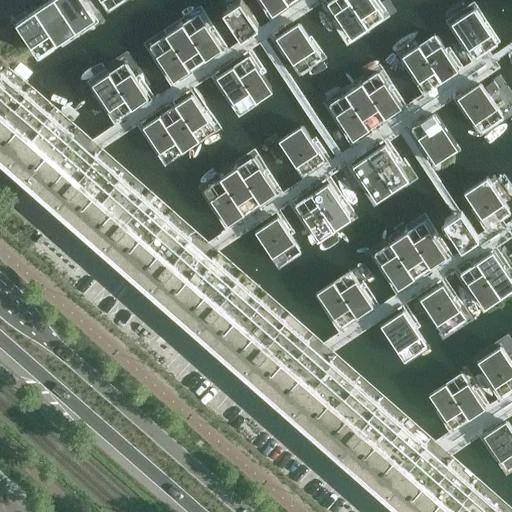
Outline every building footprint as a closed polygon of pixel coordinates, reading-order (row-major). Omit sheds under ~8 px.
[(77,29),(57,0),(49,0),(36,9),(37,12),(58,42),(77,29)] [(96,17),(87,2),(85,0),(57,0),(77,29),(96,17)] [(121,0),(103,0),(109,8),(121,0)] [(259,26),(242,0),(238,0),(224,10),(242,37),(259,26)] [(287,3),(285,0),(262,0),(271,14),(287,3)] [(366,26),(348,0),(338,0),(329,6),(350,37),(366,26)] [(351,0),(366,22),(367,22),(368,23),(369,22),(385,12),(386,11),(386,10),(386,9),(379,0),(351,0)] [(58,42),(37,12),(36,9),(17,22),(39,55),(58,42)] [(451,32),(468,58),(469,58),(470,59),(471,58),(494,43),(495,42),(495,41),(494,41),(477,15),(477,14),(476,14),(475,14),(474,14),(452,29),(451,30),(451,31),(451,32)] [(200,16),(184,27),(205,58),(221,47),(200,16)] [(321,55),(300,25),(278,40),(298,71),(321,55)] [(205,58),(184,27),(168,38),(188,69),(205,58)] [(437,37),(421,48),(441,78),(457,67),(437,37)] [(188,69),(168,38),(152,49),(172,80),(188,69)] [(441,78),(421,48),(405,59),(425,89),(441,78)] [(251,58),(235,69),(255,99),(271,88),(251,58)] [(127,66),(111,76),(131,107),(147,96),(127,66)] [(95,146),(6,69),(2,72),(0,70),(0,155),(2,156),(1,157),(1,158),(1,159),(2,160),(3,159),(4,160),(4,159),(11,165),(10,166),(11,166),(10,167),(12,168),(13,168),(14,167),(20,173),(20,174),(19,175),(21,176),(22,176),(23,175),(30,181),(29,182),(29,183),(31,185),(31,184),(38,190),(48,199),(48,200),(49,201),(50,200),(50,201),(51,200),(58,206),(57,207),(57,208),(59,209),(60,209),(61,208),(67,214),(66,215),(67,215),(66,216),(68,218),(69,217),(70,217),(77,222),(76,223),(76,224),(76,225),(78,226),(78,225),(79,226),(80,225),(86,231),(86,232),(86,233),(87,234),(88,234),(89,233),(96,239),(95,240),(96,240),(95,241),(96,243),(97,242),(98,242),(98,241),(105,247),(104,248),(105,248),(104,249),(106,251),(107,250),(107,251),(108,250),(114,255),(114,256),(114,257),(114,258),(115,259),(116,258),(116,259),(117,258),(124,264),(123,264),(124,265),(123,266),(125,267),(126,267),(127,266),(133,272),(132,273),(133,273),(132,274),(134,276),(135,275),(136,274),(143,280),(142,281),(142,282),(143,284),(144,283),(145,283),(145,282),(152,288),(151,289),(152,290),(151,290),(151,291),(153,292),(154,291),(171,306),(170,307),(172,308),(173,308),(174,307),(180,313),(179,314),(180,314),(179,315),(181,317),(182,316),(183,315),(190,321),(189,322),(189,323),(189,324),(190,325),(191,324),(192,325),(192,324),(199,330),(198,331),(199,331),(198,332),(200,333),(201,332),(201,333),(202,332),(208,338),(208,339),(207,340),(209,341),(210,341),(211,340),(218,346),(217,347),(218,348),(217,348),(219,350),(219,349),(220,349),(221,349),(227,355),(227,356),(227,357),(228,358),(229,357),(229,358),(230,357),(237,363),(236,364),(237,364),(236,365),(238,366),(239,366),(240,365),(246,371),(246,372),(246,373),(245,373),(247,375),(248,374),(249,373),(256,379),(255,380),(255,381),(255,382),(256,383),(257,382),(258,383),(258,382),(265,388),(264,389),(265,389),(264,390),(266,391),(266,390),(268,392),(283,405),(283,406),(284,408),(285,407),(286,407),(293,412),(292,413),(293,414),(292,414),(294,416),(295,415),(295,416),(296,415),(302,421),(302,422),(302,423),(303,424),(304,423),(304,424),(305,423),(312,429),(311,430),(312,430),(311,431),(313,432),(314,432),(315,431),(321,437),(321,438),(320,439),(322,441),(323,440),(324,439),(331,445),(330,446),(330,447),(331,449),(332,448),(333,449),(333,448),(340,454),(339,454),(340,455),(339,456),(341,457),(342,456),(342,457),(343,456),(349,462),(349,463),(349,464),(350,465),(351,465),(352,464),(359,470),(358,471),(359,472),(358,472),(360,474),(360,473),(361,473),(362,472),(369,479),(368,479),(368,480),(368,481),(369,482),(370,481),(370,482),(371,481),(378,487),(377,488),(378,488),(377,489),(379,490),(379,489),(380,490),(381,489),(384,491),(387,495),(387,496),(386,497),(388,499),(389,498),(405,511),(511,511),(443,452),(324,350),(213,250),(99,150),(95,146)] [(255,99),(235,69),(219,79),(239,110),(255,99)] [(380,75),(364,86),(384,116),(400,105),(380,75)] [(131,107),(111,76),(95,87),(115,118),(131,107)] [(482,84),(459,100),(480,130),(503,114),(482,84)] [(384,116),(364,86),(348,96),(368,127),(384,116)] [(194,96),(177,107),(198,138),(214,127),(194,96)] [(368,127),(348,96),(331,107),(352,138),(368,127)] [(198,138),(177,107),(161,118),(181,149),(198,138)] [(436,115),(414,130),(435,160),(457,145),(436,115)] [(181,149),(161,118),(145,129),(165,159),(181,149)] [(324,158),(303,127),(281,143),(301,173),(324,158)] [(387,147),(371,158),(391,189),(407,178),(387,147)] [(391,189),(371,158),(354,169),(375,200),(391,189)] [(255,159),(239,170),(259,201),(276,190),(255,159)] [(259,201),(239,170),(223,181),(243,212),(259,201)] [(243,212),(223,181),(206,192),(227,223),(243,212)] [(465,199),(465,200),(482,226),(483,226),(483,227),(484,227),(485,226),(508,211),(508,210),(508,209),(491,183),(490,182),(489,182),(488,182),(466,197),(465,198),(465,199)] [(330,185),(313,196),(334,227),(350,216),(330,185)] [(334,227),(313,196),(297,207),(317,238),(334,227)] [(438,218),(438,219),(456,245),(456,246),(457,246),(458,246),(475,235),(476,234),(476,233),(476,232),(458,205),(457,205),(457,204),(456,204),(455,205),(438,216),(438,217),(438,218)] [(278,265),(300,249),(279,219),(257,234),(278,265)] [(425,223),(409,234),(430,265),(446,254),(425,223)] [(430,265),(409,234),(393,245),(413,276),(430,265)] [(413,276),(393,245),(376,256),(397,287),(413,276)] [(511,280),(495,254),(479,264),(499,295),(511,286),(511,280)] [(499,295),(479,264),(463,275),(483,306),(499,295)] [(352,273),(335,284),(356,314),(372,303),(352,273)] [(414,300),(415,301),(432,326),(432,327),(433,327),(434,327),(435,327),(457,312),(458,311),(458,310),(458,309),(441,283),(440,283),(439,282),(438,283),(415,298),(414,299),(414,300)] [(356,314),(335,284),(319,294),(340,325),(356,314)] [(405,312),(383,327),(403,358),(426,343),(405,312)] [(511,385),(511,361),(503,348),(480,363),(500,393),(511,385)] [(463,374),(447,385),(468,415),(484,405),(463,374)] [(468,415),(447,385),(431,395),(451,426),(468,415)] [(511,428),(508,422),(485,438),(506,468),(511,463),(511,428)]
